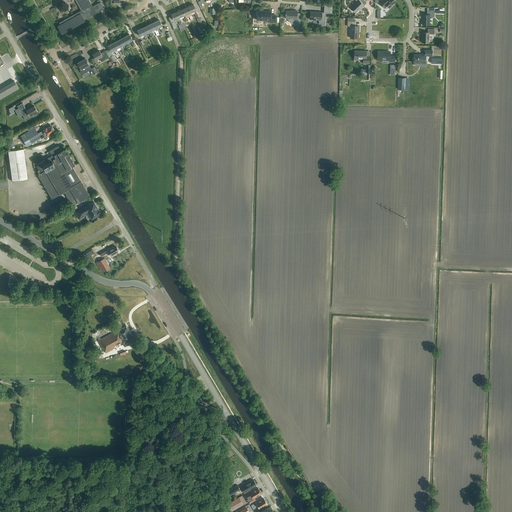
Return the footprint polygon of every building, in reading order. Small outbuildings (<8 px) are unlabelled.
[(75,0),(81,11),(59,23),(60,25),(58,26),(62,33),(84,21),(83,19),(87,17),(88,18),(103,9),(100,3),(91,7),(91,6),(88,0),(75,0)] [(355,0),(357,1),(351,7),(356,13),(360,8),(361,9),(364,6),(360,1),(361,0),(355,0)] [(383,8),(386,5),(389,8),(396,2),(393,0),(387,0),(386,1),(385,0),(382,0),(379,3),(383,8)] [(193,5),(187,7),(190,13),(193,12),(196,18),(199,17),(196,11),(196,10),(193,5)] [(190,13),(187,7),(182,10),(185,15),(188,14),(191,20),(193,19),(190,13)] [(179,18),(185,15),(182,10),(176,12),(179,18)] [(431,19),(434,17),(434,15),(434,11),(427,10),(427,15),(422,15),(422,25),(429,25),(429,18),(431,19)] [(268,20),(268,22),(276,22),(276,15),(271,15),(271,11),(265,11),(265,12),(257,11),(257,20),(268,20)] [(294,24),(294,25),(297,25),(300,26),(300,25),(300,18),(297,17),(297,11),(293,11),(286,11),(286,19),(288,19),(289,22),(291,24),(294,24)] [(179,18),(176,12),(171,14),(174,20),(177,19),(180,25),(182,24),(179,18)] [(324,25),(324,24),(325,24),(325,17),(321,17),(322,12),(310,12),(310,20),(319,20),(319,24),(321,24),(321,25),(322,26),(323,26),(324,25)] [(359,26),(354,26),(354,19),(347,19),(347,26),(350,27),(350,38),(358,38),(359,26)] [(156,29),(159,27),(162,33),(165,32),(162,26),(159,20),(153,23),(156,29)] [(201,29),(202,30),(203,31),(205,30),(204,29),(205,29),(206,31),(209,29),(205,22),(199,25),(201,29)] [(156,29),(153,23),(148,25),(151,31),(156,29)] [(151,31),(148,25),(143,28),(145,34),(149,32),(151,38),(154,37),(151,31)] [(145,34),(143,28),(137,30),(140,36),(143,35),(146,41),(148,40),(145,34)] [(429,43),(429,34),(434,34),(434,29),(427,29),(427,32),(422,32),(421,43),(429,43)] [(129,34),(124,37),(127,43),(132,40),(129,34)] [(127,43),(124,37),(119,40),(121,46),(127,43)] [(119,40),(113,43),(116,49),(119,47),(122,53),(125,52),(121,46),(119,40)] [(116,61),(111,52),(114,50),(117,56),(119,55),(116,49),(113,43),(108,46),(109,49),(105,51),(109,57),(110,57),(113,62),(116,61)] [(425,64),(425,56),(432,56),(432,50),(425,50),(425,54),(421,54),(420,55),(414,55),(413,63),(425,64)] [(105,51),(101,53),(99,51),(93,54),(96,60),(99,58),(101,62),(109,57),(105,51)] [(363,59),(363,64),(369,64),(370,56),(366,56),(366,51),(354,51),(354,59),(363,59)] [(390,60),(389,62),(395,62),(395,56),(390,56),(390,52),(378,51),(378,60),(390,60)] [(91,69),(89,65),(85,58),(78,63),(81,68),(79,69),(82,74),(91,70),(93,75),(97,72),(94,67),(91,69)] [(70,67),(67,62),(62,65),(65,70),(70,67)] [(0,89),(0,99),(18,89),(14,81),(0,89)] [(34,106),(26,110),(24,107),(25,106),(23,103),(17,106),(25,120),(33,115),(33,114),(37,111),(34,106)] [(44,129),(44,130),(38,134),(41,138),(41,139),(47,136),(55,131),(52,126),(46,129),(46,128),(44,129)] [(21,135),(27,146),(41,138),(38,134),(34,127),(21,135)] [(43,150),(55,143),(53,140),(41,147),(43,150)] [(43,161),(45,164),(43,165),(46,170),(45,171),(38,175),(52,199),(60,195),(63,193),(64,195),(65,195),(68,200),(68,201),(68,202),(70,206),(89,196),(81,181),(72,167),(75,165),(65,149),(61,151),(58,146),(50,151),(52,155),(43,161)] [(23,149),(8,151),(12,181),(27,179),(23,149)] [(45,170),(41,163),(36,167),(40,173),(45,170)] [(53,207),(56,212),(68,204),(65,200),(53,207)] [(99,210),(98,209),(94,202),(92,203),(91,201),(75,210),(80,219),(88,214),(91,219),(100,213),(100,211),(99,210)] [(107,251),(111,257),(118,252),(117,251),(118,251),(116,246),(113,248),(107,251)] [(102,273),(103,272),(109,269),(104,259),(96,263),(102,273)] [(133,338),(126,326),(124,328),(116,331),(117,333),(112,335),(112,334),(98,341),(103,350),(104,349),(106,353),(115,348),(114,346),(122,342),(123,343),(133,338)] [(256,485),(254,480),(250,482),(240,487),(244,494),(250,490),(249,489),(256,485)] [(237,485),(229,490),(232,494),(240,490),(237,485)] [(258,488),(245,495),(244,497),(248,504),(255,500),(254,498),(261,494),(258,488)] [(239,497),(229,503),(227,504),(231,511),(243,504),(239,497)] [(265,501),(263,498),(251,505),(253,509),(258,506),(260,508),(267,504),(266,504),(267,503),(266,501),(265,501)]
